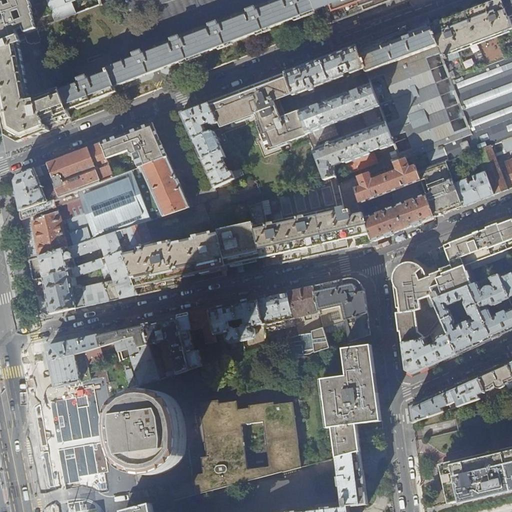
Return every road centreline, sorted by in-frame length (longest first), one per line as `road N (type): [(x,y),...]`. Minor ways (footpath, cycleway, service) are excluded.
road 1 (residential): [(375,255),(0,337)]
road 2 (residential): [(159,105),(440,0)]
road 3 (residential): [(0,166),(159,105)]
road 4 (primary): [(0,349),(30,511)]
road 5 (residential): [(511,204),(375,255)]
road 6 (residential): [(395,398),(375,255)]
road 7 (residential): [(395,398),(511,346)]
